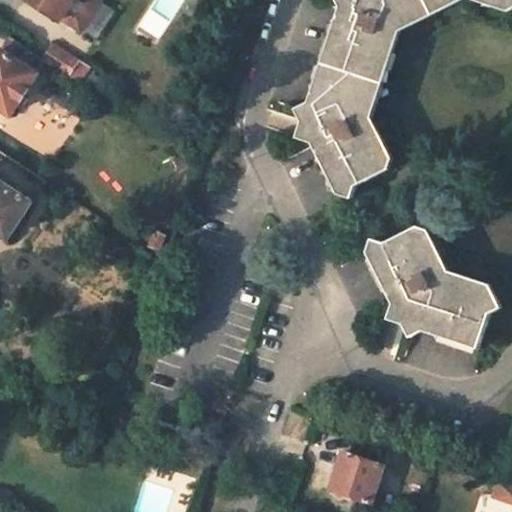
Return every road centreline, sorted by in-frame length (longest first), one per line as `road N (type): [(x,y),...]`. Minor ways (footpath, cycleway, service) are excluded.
road 1 (residential): [(286,0),(244,122),(310,274),(296,366)]
road 2 (residential): [(296,366),(341,360),(470,395),(511,370)]
road 3 (residential): [(296,366),(246,511)]
